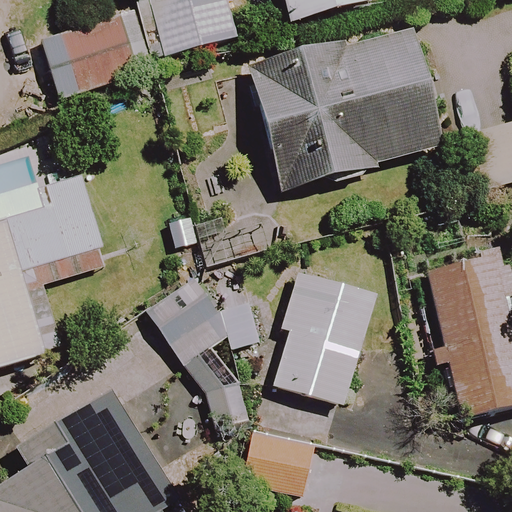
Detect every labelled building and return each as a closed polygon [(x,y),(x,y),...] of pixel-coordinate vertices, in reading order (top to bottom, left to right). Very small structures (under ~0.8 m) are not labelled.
[(246,41),(236,0),(165,0),(146,5),(160,63),(246,41)] [(274,0),(283,32),(371,10),(368,0),(274,0)] [(136,79),(117,22),(34,50),(54,107),(136,79)] [(433,160),(402,36),(243,77),(274,200),(433,160)] [(511,191),(511,129),(451,148),(468,205),(511,191)] [(0,372),(53,361),(35,292),(98,275),(75,186),(0,208),(0,372)] [(511,415),(511,333),(495,261),(421,279),(439,356),(419,360),(424,379),(443,374),(457,429),(511,415)] [(367,304),(291,283),(276,338),(281,339),(265,394),(353,419),(362,388),(345,384),(367,304)] [(253,351),(244,296),(213,301),(222,356),(253,351)] [(160,511),(171,505),(98,389),(19,439),(36,467),(0,489),(0,511),(160,511)]
